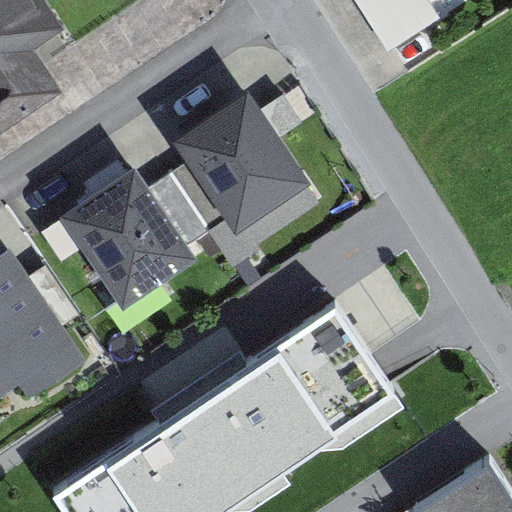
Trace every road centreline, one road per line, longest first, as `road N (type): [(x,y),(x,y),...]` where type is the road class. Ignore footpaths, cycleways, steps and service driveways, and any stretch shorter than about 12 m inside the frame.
road 1 (unknown): [(465,266),(129,504)]
road 2 (residential): [(296,0),(511,340)]
